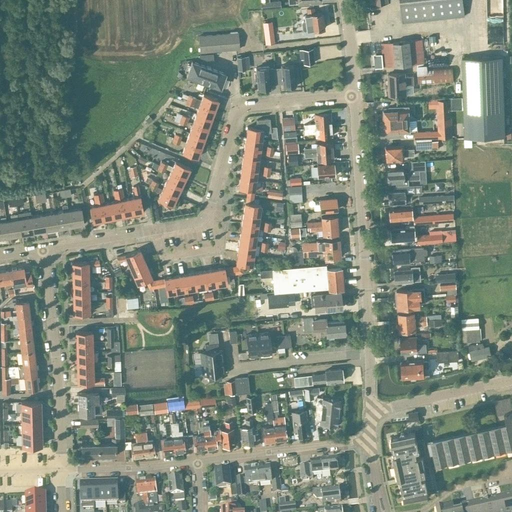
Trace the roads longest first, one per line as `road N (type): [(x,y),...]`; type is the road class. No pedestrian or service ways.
road 1 (tertiary): [(370,412),(353,95)]
road 2 (residential): [(239,106),(205,218),(41,251)]
road 3 (residential): [(60,470),(41,251)]
road 4 (residential): [(198,462),(370,440)]
road 5 (unknown): [(225,344),(229,368),(238,370),(368,352)]
road 6 (residential): [(370,412),(511,379)]
road 7 (residential): [(60,470),(198,462)]
